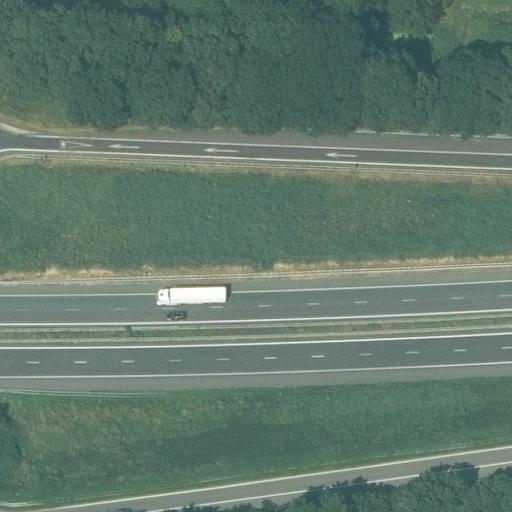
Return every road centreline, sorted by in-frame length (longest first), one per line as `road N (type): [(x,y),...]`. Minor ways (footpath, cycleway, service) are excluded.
road 1 (motorway): [(511,161),(0,141)]
road 2 (motorway): [(511,293),(0,309)]
road 3 (motorway): [(0,362),(511,346)]
road 4 (motorway): [(86,511),(511,452)]
